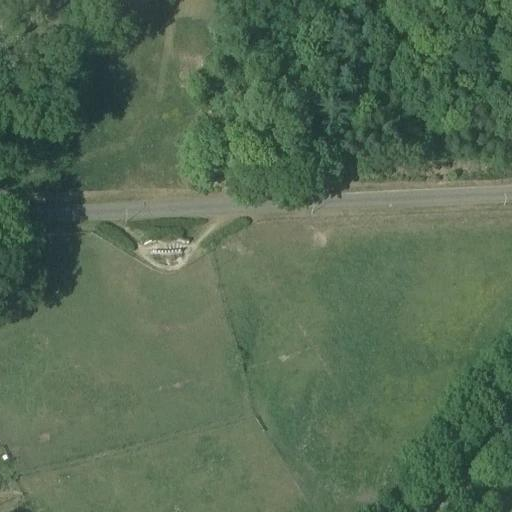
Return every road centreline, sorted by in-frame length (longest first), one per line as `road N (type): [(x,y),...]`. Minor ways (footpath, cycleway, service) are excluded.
road 1 (residential): [(511,193),(0,218)]
road 2 (residential): [(0,128),(70,0)]
road 3 (track): [(434,511),(511,414)]
